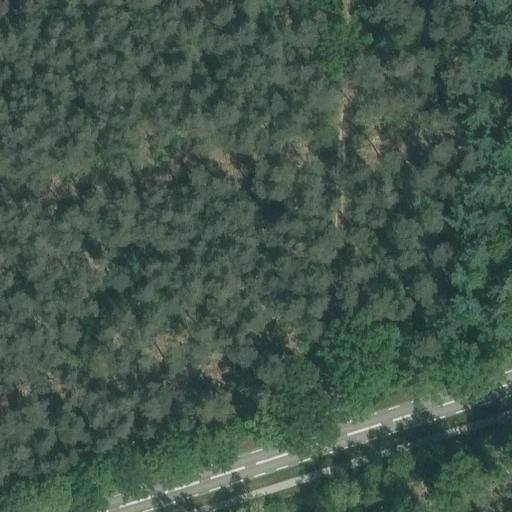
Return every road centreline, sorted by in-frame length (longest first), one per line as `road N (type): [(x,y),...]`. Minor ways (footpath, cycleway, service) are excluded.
road 1 (secondary): [(105,511),(511,386)]
road 2 (track): [(334,369),(336,0)]
